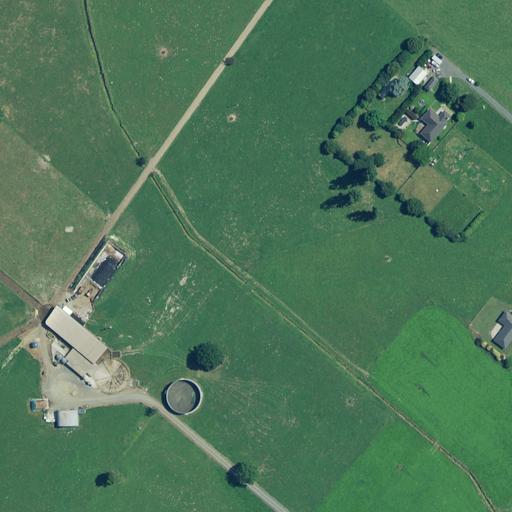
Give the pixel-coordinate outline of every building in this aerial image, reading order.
[(428,73),(419,66),(409,78),(418,85),(428,73)] [(400,80),(394,75),(377,93),(383,99),(400,80)] [(439,80),(434,76),(425,88),(430,92),(439,80)] [(446,121),(450,116),(445,111),(440,117),(430,109),(422,120),(429,126),(421,134),(431,143),(445,127),(448,123),(446,121)] [(511,314),(511,315),(511,314),(507,311),(499,322),(506,327),(495,341),(506,349),(511,340),(511,314)] [(100,367),(75,347),(66,358),(70,361),(68,364),(83,377),(87,373),(92,377),(100,367)] [(78,426),(78,411),(58,411),(58,427),(78,426)]
